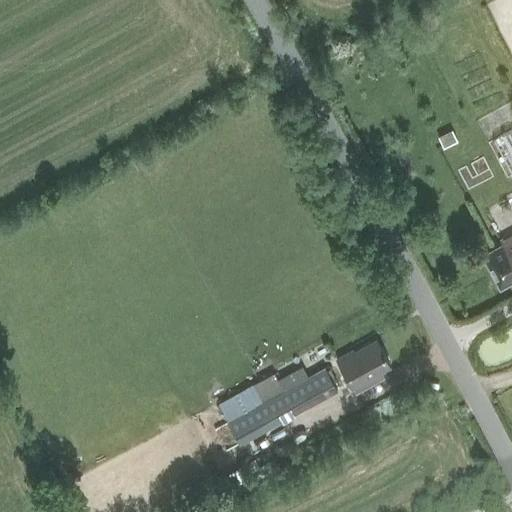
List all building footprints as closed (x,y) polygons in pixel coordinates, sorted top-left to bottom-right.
[(451,129),(438,136),(443,147),(457,140),(451,129)] [(502,244),(483,255),(500,287),(511,280),(511,233),(500,240),(502,244)] [(351,386),(390,364),(376,340),(354,352),(353,350),(336,359),(351,386)] [(255,406),(257,410),(231,424),(238,437),(249,431),(251,433),(265,425),(267,428),(337,390),(325,368),(255,406)] [(290,447),(287,442),(281,446),(283,451),(285,454),(292,450),(290,447)]
